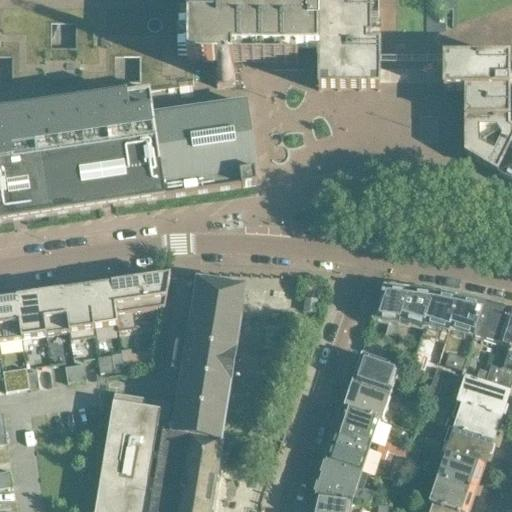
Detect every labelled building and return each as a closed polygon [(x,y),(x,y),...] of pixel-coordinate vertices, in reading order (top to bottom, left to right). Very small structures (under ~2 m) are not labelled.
[(319,54),(318,0),(187,0),(188,64),(233,64),(233,54),(298,54),(298,45),(316,45),(316,54),(319,54)] [(509,91),(509,83),(509,71),(509,70),(511,70),(511,0),(318,0),(319,54),(319,71),(380,71),(444,71),(444,83),(444,92),(465,92),(509,92),(509,91)] [(509,83),(509,71),(509,70),(509,60),(444,60),(444,71),(444,83),(444,92),(465,92),(465,156),(497,176),(497,175),(511,145),(511,132),(509,131),(509,92),(509,91),(509,83)] [(245,104),(153,117),(149,94),(0,117),(0,225),(257,188),(255,175),(256,175),(245,104)] [(511,184),(511,150),(499,177),(511,184)] [(170,279),(111,288),(117,329),(117,335),(137,332),(134,316),(165,312),(171,279),(170,279)] [(240,323),(245,295),(246,296),(246,293),(245,293),(245,292),(243,292),(243,293),(200,285),(200,284),(198,283),(198,284),(197,284),(197,286),(198,286),(192,319),(191,321),(192,322),(187,350),(178,349),(174,372),(183,374),(173,436),(172,436),(172,438),(222,447),(222,446),(221,445),(221,444),(225,418),(226,418),(226,416),(225,416),(229,388),(231,389),(236,355),(235,355),(240,325),(241,325),(241,323),(240,323)] [(117,329),(111,288),(88,291),(94,332),(95,332),(117,329)] [(399,327),(409,292),(384,289),(372,324),(389,328),(384,344),(367,340),(362,354),(390,363),(400,328),(399,327)] [(94,332),(88,291),(64,295),(70,336),(69,336),(70,344),(96,340),(95,332),(94,332)] [(424,330),(434,296),(409,292),(399,327),(400,328),(409,330),(410,329),(424,333),(425,330),(424,330)] [(70,336),(64,295),(40,298),(46,339),(69,336),(70,336)] [(424,333),(422,338),(446,345),(449,335),(460,301),(434,296),(424,330),(425,330),(424,333)] [(46,339),(40,298),(16,302),(22,343),(46,339)] [(304,311),(304,313),(316,314),(317,303),(305,301),(305,302),(304,311)] [(474,341),(484,306),(467,302),(460,301),(449,335),(465,340),(465,339),(474,341)] [(0,345),(22,343),(16,302),(0,303),(0,345)] [(498,347),(509,313),(484,306),(474,341),(483,344),(483,343),(498,347)] [(509,394),(511,385),(511,313),(509,313),(498,347),(510,352),(502,371),(491,368),(485,386),(509,394)] [(117,340),(118,355),(158,351),(156,336),(117,340)] [(415,360),(412,370),(429,375),(435,358),(418,352),(415,360)] [(412,370),(415,360),(400,356),(398,365),(412,370)] [(122,357),(112,358),(114,374),(124,373),(122,357)] [(392,396),(400,371),(361,358),(352,382),(392,396)] [(447,359),(444,369),(463,375),(466,365),(447,359)] [(84,368),(75,369),(77,385),(87,383),(84,368)] [(77,385),(75,369),(65,370),(68,386),(77,385)] [(437,400),(446,374),(437,371),(428,397),(437,400)] [(488,373),(482,371),(479,382),(485,384),(488,373)] [(37,375),(28,376),(30,392),(39,390),(37,375)] [(30,392),(28,376),(18,377),(20,393),(30,392)] [(500,420),(509,394),(485,386),(485,387),(459,378),(450,404),(462,408),(462,407),(500,420)] [(382,423),(392,396),(352,382),(343,410),(380,422),(382,423)] [(427,400),(408,394),(406,401),(424,407),(427,400)] [(217,479),(222,449),(221,449),(222,447),(172,438),(165,437),(165,433),(158,432),(161,414),(147,411),(148,402),(115,397),(96,511),(212,511),(211,511),(216,482),(218,482),(219,480),(217,479)] [(422,415),(424,407),(406,401),(403,409),(422,415)] [(493,443),(500,420),(462,407),(462,408),(454,430),(493,443)] [(343,410),(333,439),(350,445),(352,440),(372,447),(380,422),(343,410)] [(5,414),(0,416),(0,430),(10,428),(5,414)] [(446,429),(449,420),(436,416),(433,425),(446,429)] [(484,469),(493,443),(454,430),(445,456),(446,456),(484,469)] [(440,446),(415,437),(412,445),(422,448),(421,450),(438,455),(440,446)] [(333,439),(325,463),(362,475),(372,447),(352,440),(350,445),(333,439)] [(388,453),(391,446),(381,442),(379,450),(388,453)] [(413,473),(421,450),(422,448),(412,445),(408,458),(404,468),(403,470),(413,473)] [(379,450),(375,459),(385,462),(388,453),(379,450)] [(475,495),(484,469),(446,456),(438,481),(475,495)] [(362,496),(368,477),(362,475),(325,463),(315,493),(315,496),(354,502),(353,503),(368,505),(370,498),(362,496)] [(0,475),(0,483),(11,482),(10,474),(0,475)] [(469,511),(475,495),(438,481),(429,507),(433,508),(444,511),(469,511)] [(0,491),(12,490),(11,482),(0,483),(0,491)] [(414,492),(397,488),(395,496),(411,501),(414,492)] [(351,511),(353,503),(354,502),(315,496),(311,511),(351,511)]
